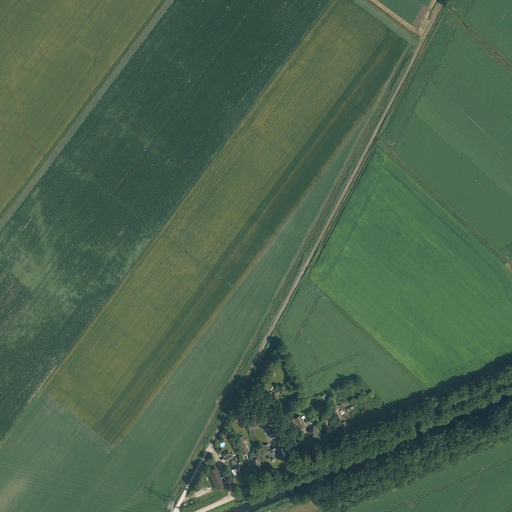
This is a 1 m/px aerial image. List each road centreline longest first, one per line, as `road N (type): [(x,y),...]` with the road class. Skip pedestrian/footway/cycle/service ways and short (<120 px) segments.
road 1 (track): [(444,0),(175,511)]
road 2 (unclassified): [(511,375),(199,511)]
road 3 (track): [(511,409),(274,511)]
